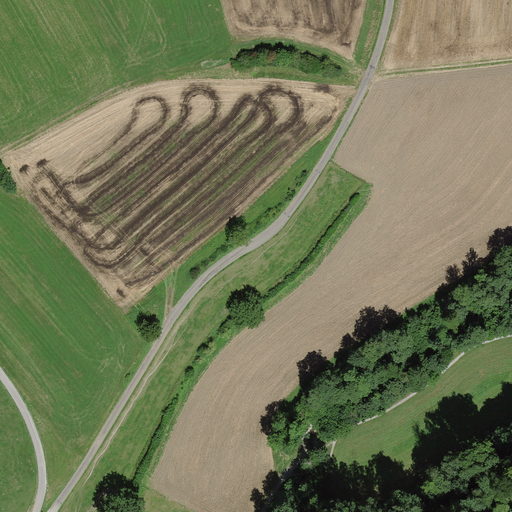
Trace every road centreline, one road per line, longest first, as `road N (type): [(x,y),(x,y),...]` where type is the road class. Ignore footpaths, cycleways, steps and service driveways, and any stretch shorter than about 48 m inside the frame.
road 1 (track): [(52,511),(182,303),(226,259),(276,226),(313,177),(373,69),(389,0)]
road 2 (track): [(0,155),(94,100),(193,72),(276,63),(359,95)]
road 3 (track): [(0,372),(39,450),(36,511)]
road 4 (track): [(373,69),(511,60)]
